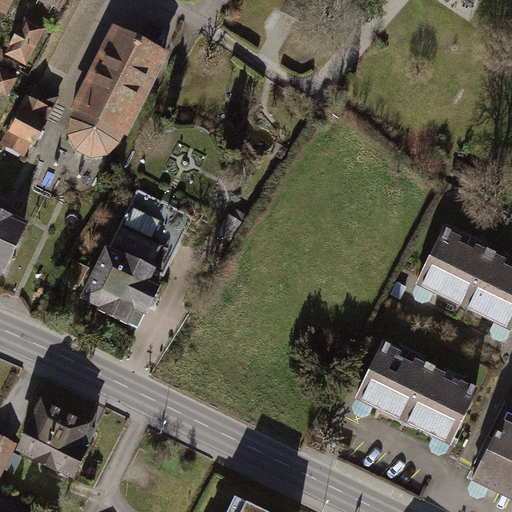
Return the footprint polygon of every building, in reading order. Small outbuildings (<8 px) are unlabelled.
[(40,0),(56,8),(60,0),(40,0)] [(23,19),(4,53),(22,62),(39,29),(23,19)] [(74,108),(69,119),(66,135),(74,149),(88,156),(104,154),(115,142),(121,131),(122,132),(161,55),(111,31),(73,107),(74,108)] [(0,71),(0,91),(3,94),(12,78),(0,71)] [(1,144),(20,154),(27,139),(33,142),(50,109),(48,108),(54,96),(33,85),(28,97),(26,96),(1,144)] [(0,214),(0,269),(21,225),(0,214)] [(502,337),(511,316),(511,271),(498,264),(500,260),(492,256),(493,253),(484,249),(483,252),(475,248),(473,252),(454,243),(457,238),(447,233),(448,231),(444,229),(412,293),(414,299),(419,301),(425,300),(429,291),(493,322),(489,331),(491,336),(497,339),(502,337)] [(111,257),(105,270),(93,264),(82,287),(94,293),(88,304),(132,325),(139,311),(150,316),(162,292),(151,286),(155,279),(149,276),(153,269),(127,256),(123,263),(111,257)] [(441,451),(473,387),(468,385),(467,386),(458,382),(455,387),(437,378),(439,374),(431,370),(432,367),(423,363),(422,366),(414,362),(412,366),(393,357),(396,352),(386,347),(387,345),(383,343),(351,407),(353,412),(358,415),(364,413),(368,404),(433,436),(428,445),(431,450),(436,453),(441,451)] [(83,425),(39,402),(16,449),(34,458),(33,460),(52,470),(53,467),(69,475),(82,450),(73,446),(83,425)] [(511,416),(505,413),(467,489),(469,494),(474,497),(479,495),(484,486),(511,500),(511,416)] [(0,465),(11,443),(0,437),(0,465)] [(260,511),(238,501),(232,511),(260,511)]
